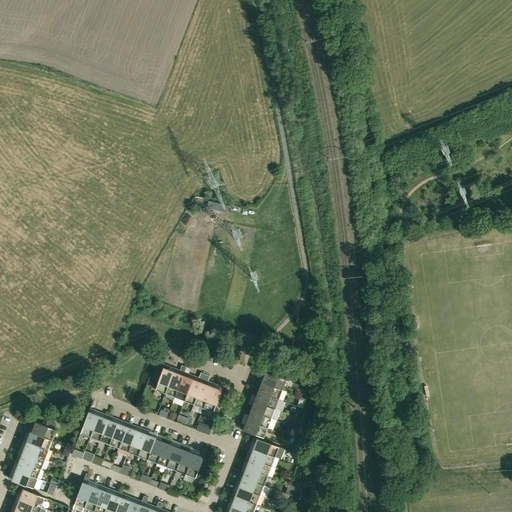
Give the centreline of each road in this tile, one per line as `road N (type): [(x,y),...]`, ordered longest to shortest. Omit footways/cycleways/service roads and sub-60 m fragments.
road 1 (unclassified): [(253,354),(306,289),(255,0)]
road 2 (residential): [(205,511),(82,463),(60,487)]
road 3 (residential): [(218,443),(98,396)]
